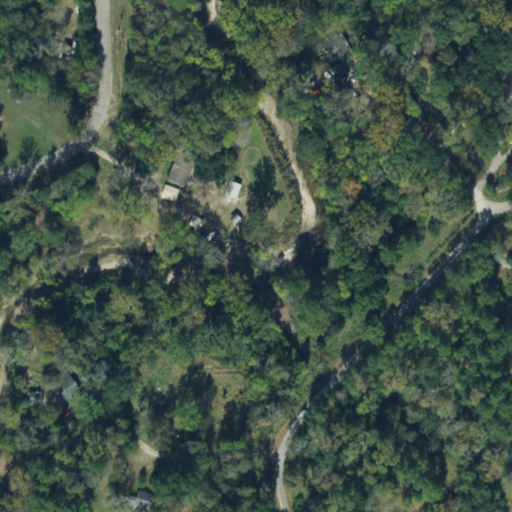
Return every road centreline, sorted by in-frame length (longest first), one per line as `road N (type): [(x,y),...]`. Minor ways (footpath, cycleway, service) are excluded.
road 1 (residential): [(291,511),(287,459),(367,344),(511,215)]
road 2 (residential): [(0,188),(88,156),(114,105),(108,0)]
road 3 (residential): [(502,216),(370,52)]
road 4 (residential): [(287,459),(212,457),(128,470),(102,511)]
